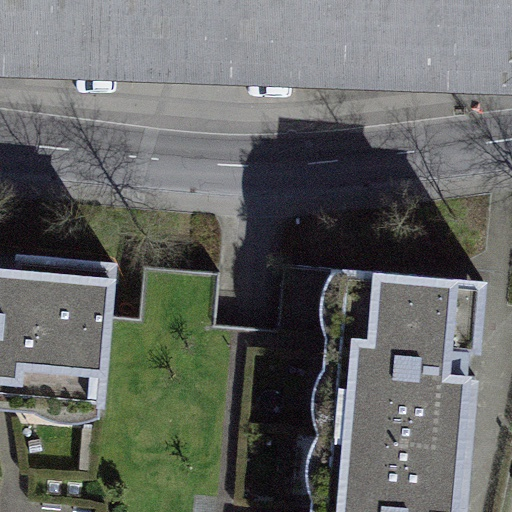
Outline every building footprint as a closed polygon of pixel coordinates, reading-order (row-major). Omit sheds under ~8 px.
[(511,0),(0,0),(0,73),(511,97),(511,0)] [(102,262),(0,253),(0,402),(90,410),(102,262)] [(475,270),(327,260),(316,423),(463,433),(475,270)] [(0,511),(81,511),(90,410),(0,402),(0,511)] [(457,511),(463,433),(316,423),(309,511),(457,511)]
